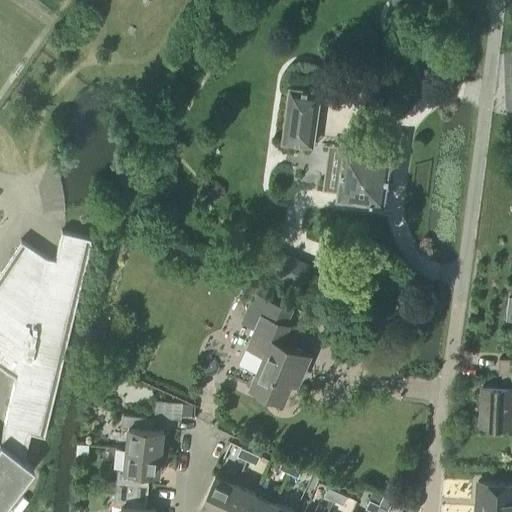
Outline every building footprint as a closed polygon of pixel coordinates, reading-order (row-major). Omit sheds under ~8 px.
[(319,92),(289,88),(282,142),(312,146),(319,92)] [(345,144),(339,193),(385,199),(392,150),(345,144)] [(0,507),(32,467),(21,457),(28,432),(42,436),(89,238),(60,231),(54,257),(43,255),(21,238),(0,270),(0,368),(14,378),(1,444),(0,443),(0,507)] [(287,282),(297,260),(274,250),(265,272),(287,282)] [(255,294),(243,321),(256,327),(254,331),(246,349),(263,356),(251,385),(284,400),(297,369),(303,371),(310,355),(280,341),(282,337),(284,338),(289,326),(286,325),(293,310),(255,294)] [(139,344),(106,330),(94,357),(127,372),(139,344)] [(511,358),(498,358),(498,374),(501,374),(501,387),(482,386),(480,426),(510,428),(511,389),(511,358)] [(164,418),(180,420),(181,412),(182,403),(166,401),(164,418)] [(126,448),(165,452),(165,443),(162,439),(163,430),(153,429),(154,418),(122,414),(121,427),(128,428),(126,448)] [(247,460),(251,452),(241,447),(237,455),(247,460)] [(116,481),(148,485),(149,474),(159,474),(160,466),(164,462),(165,452),(126,448),(124,470),(117,469),(116,481)] [(251,452),(247,460),(256,464),(260,456),(251,452)] [(290,473),(294,464),(283,460),(279,468),(290,473)] [(294,464),(290,473),(298,477),(302,468),(294,464)] [(222,511),(236,485),(215,475),(200,507),(208,511),(222,511)] [(148,485),(116,481),(114,506),(121,507),(120,511),(155,511),(156,509),(146,508),(148,485)] [(511,511),(511,483),(477,482),(476,501),(480,501),(479,511),(511,511)] [(247,511),(256,494),(236,485),(222,511),(247,511)] [(334,500),(338,491),(329,487),(325,496),(334,500)] [(338,491),(334,500),(344,504),(348,495),(338,491)] [(271,511),(275,503),(256,494),(247,511),(271,511)] [(373,511),(375,511),(380,504),(370,500),(366,508),(373,511)] [(293,511),(275,503),(271,511),(293,511)]
